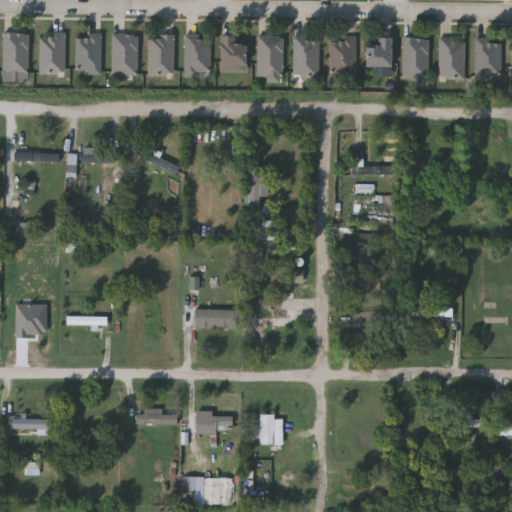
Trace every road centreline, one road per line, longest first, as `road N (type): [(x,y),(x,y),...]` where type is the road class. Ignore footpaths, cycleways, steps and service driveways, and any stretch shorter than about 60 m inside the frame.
road 1 (residential): [(511,111),(0,103)]
road 2 (residential): [(511,11),(0,7)]
road 3 (residential): [(511,375),(0,372)]
road 4 (residential): [(333,106),(322,511)]
